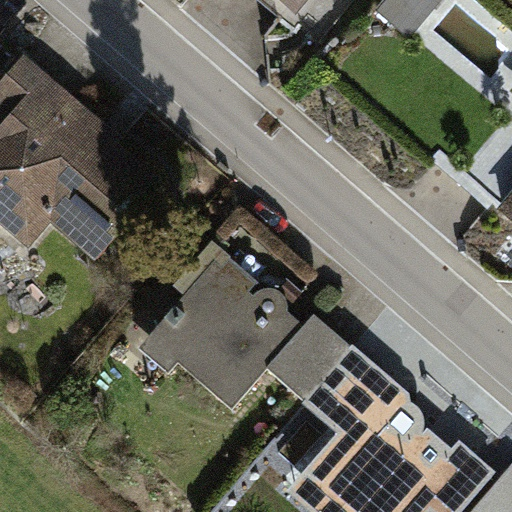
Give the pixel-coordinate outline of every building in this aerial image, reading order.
[(284,0),(302,14),(313,0),(284,0)] [(445,0),(394,0),(383,14),(414,39),(445,0)] [(0,221),(35,252),(59,224),(98,258),(124,229),(117,223),(155,180),(31,70),(0,105),(0,121),(14,134),(0,150),(0,221)] [(234,259),(162,345),(238,409),(271,370),(311,404),(350,357),(234,259)] [(320,478),(361,511),(420,511),(468,455),(351,358),(313,405),(353,438),(320,478)]
